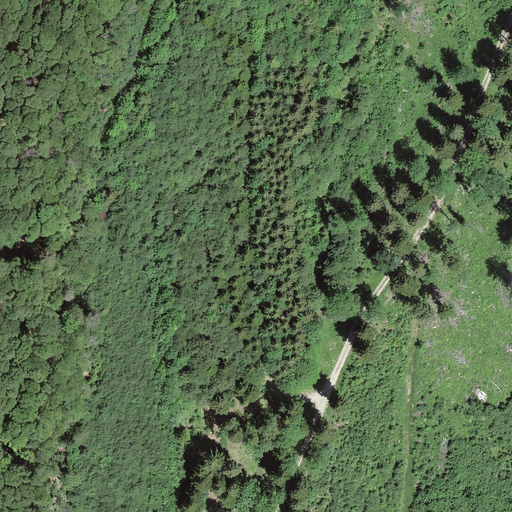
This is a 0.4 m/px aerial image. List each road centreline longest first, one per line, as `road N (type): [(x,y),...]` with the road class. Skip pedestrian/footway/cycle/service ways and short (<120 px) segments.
road 1 (track): [(511,20),(441,201),(351,341),(275,511)]
road 2 (track): [(0,431),(70,213),(156,0)]
road 3 (track): [(321,407),(280,393),(268,375),(249,223),(247,36),(239,0)]
road 4 (track): [(145,248),(177,511)]
road 5 (track): [(411,511),(420,291),(412,250)]
